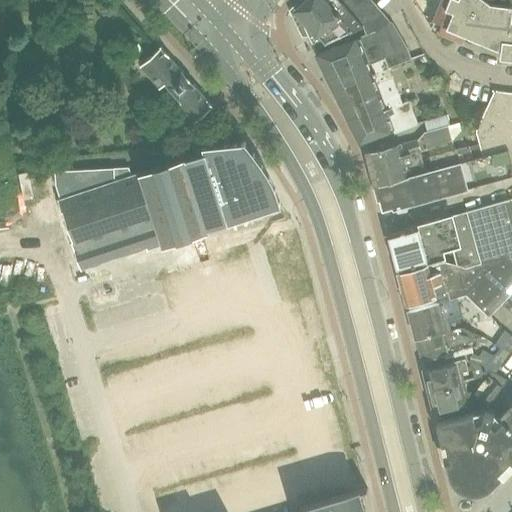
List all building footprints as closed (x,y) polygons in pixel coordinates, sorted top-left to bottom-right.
[(327,43),(327,44),(363,26),(356,17),(348,8),(340,0),(304,0),(295,8),(298,14),(294,19),(302,36),(309,36),(315,49),(327,43)] [(358,0),(340,0),(348,8),(358,0)] [(374,2),(372,0),(358,0),(348,8),(356,17),(374,2)] [(464,39),(466,33),(502,48),(501,55),(511,56),(511,0),(442,0),(434,20),(441,22),(438,29),(464,39)] [(382,10),(374,2),(356,17),(363,26),(382,10)] [(390,19),(382,10),(363,26),(371,35),(390,19)] [(394,23),(390,19),(371,35),(363,26),(327,44),(329,48),(317,53),(335,89),(389,68),(389,67),(412,58),(408,47),(394,23)] [(184,75),(185,74),(183,73),(184,73),(169,56),(169,55),(162,46),(141,65),(161,87),(166,83),(168,86),(169,85),(167,82),(180,70),(184,75)] [(419,124),(410,100),(403,103),(389,68),(335,89),(361,142),(392,126),(395,133),(419,124)] [(192,83),(185,74),(184,75),(180,70),(167,82),(169,85),(168,86),(176,94),(177,93),(183,99),(195,88),(191,84),(192,83)] [(196,121),(213,106),(208,99),(208,100),(194,84),(193,84),(192,83),(191,84),(195,88),(183,99),(177,93),(176,94),(182,100),(179,103),(196,121)] [(511,92),(508,92),(500,91),(493,89),(492,90),(495,91),(476,130),(483,155),(482,155),(489,181),(511,174),(511,92)] [(429,131),(452,124),(450,114),(426,120),(429,131)] [(430,171),(430,170),(424,148),(457,140),(452,124),(429,131),(429,132),(426,133),(419,141),(402,145),(401,144),(367,153),(376,185),(409,177),(430,171)] [(225,130),(197,133),(198,145),(226,142),(225,130)] [(163,244),(281,205),(276,190),(270,177),(262,166),(245,142),(225,144),(204,147),(205,152),(133,176),(130,168),(55,170),(56,184),(61,199),(83,267),(148,245),(148,248),(163,243),(163,244)] [(474,145),(458,150),(461,161),(477,156),(474,145)] [(409,177),(376,185),(383,210),(402,205),(477,185),(477,184),(489,181),(482,155),(477,156),(461,161),(430,170),(430,171),(409,177)] [(511,198),(467,211),(481,263),(505,256),(511,262),(511,198)] [(467,211),(418,224),(418,225),(429,264),(443,260),(442,260),(439,250),(453,246),(457,264),(468,267),(481,263),(467,211)] [(418,225),(389,233),(399,269),(401,269),(402,271),(429,264),(418,225)] [(407,302),(451,290),(453,298),(458,297),(467,294),(490,316),(511,292),(511,262),(505,256),(481,263),(468,267),(457,264),(443,260),(429,264),(402,271),(402,273),(400,273),(407,302)] [(458,297),(410,310),(417,338),(448,330),(462,326),(460,317),(463,317),(458,297)] [(448,330),(417,338),(422,358),(444,353),(445,358),(473,351),(471,345),(476,344),(474,332),(463,326),(462,326),(448,330)] [(465,380),(463,375),(471,373),(467,358),(455,361),(424,369),(429,389),(461,382),(465,380)] [(498,393),(507,379),(492,371),(485,380),(489,383),(479,396),(482,398),(477,404),(484,410),(498,393)] [(474,400),(471,391),(468,391),(465,380),(461,382),(429,389),(435,410),(466,402),(474,400)] [(437,421),(448,464),(450,472),(450,473),(451,475),(452,477),(454,480),(456,483),(458,485),(461,487),(464,488),(467,490),(470,491),(474,491),(478,491),(481,491),(485,489),(488,488),(491,486),(493,484),(495,483),(511,464),(511,393),(503,402),(511,410),(496,427),(493,424),(492,423),(495,412),(485,410),(482,421),(481,420),(477,421),(474,412),(437,421)] [(366,511),(360,492),(368,489),(368,487),(300,507),(301,511),(366,511)]
